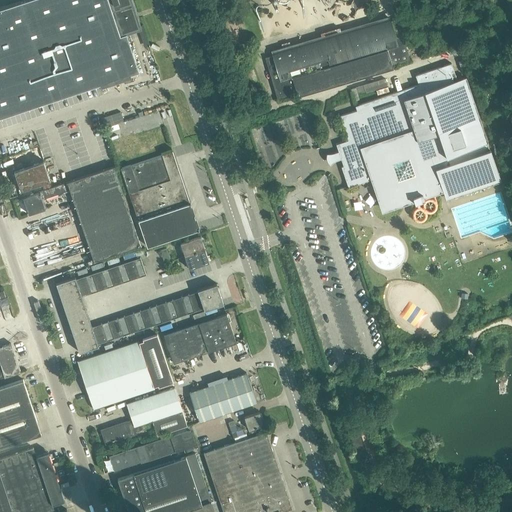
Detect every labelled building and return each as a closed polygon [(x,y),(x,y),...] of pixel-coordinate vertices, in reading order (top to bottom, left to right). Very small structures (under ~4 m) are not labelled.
[(21,0),(0,7),(0,116),(139,70),(128,37),(143,32),(132,0),(21,0)] [(274,55),(273,56),(266,58),(278,98),(297,92),(298,96),(393,68),(392,64),(410,59),(398,19),(392,21),(390,21),(389,17),(377,21),(341,32),(340,30),(340,28),(330,31),(321,33),(322,35),(322,37),(272,51),(274,55)] [(452,63),(416,75),(419,84),(356,105),(357,110),(340,116),(348,140),(336,144),(339,151),(335,152),(337,160),(341,159),(343,166),(342,166),(349,187),(373,178),(383,209),(414,199),(415,202),(425,199),(424,195),(444,189),(447,198),(500,180),(466,78),(458,80),(452,63)] [(356,88),(351,89),(355,100),(359,99),(357,93),(366,90),(364,84),(356,87),(356,88)] [(163,121),(111,138),(147,246),(197,229),(198,230),(199,229),(190,202),(173,151),(173,150),(163,121)] [(14,170),(21,190),(50,180),(44,160),(14,170)] [(42,201),(43,200),(42,199),(70,190),(94,260),(93,261),(141,245),(114,166),(39,191),(39,192),(24,197),(26,206),(27,206),(29,213),(29,214),(45,208),(44,208),(42,201)] [(181,243),(185,255),(205,249),(201,236),(181,243)] [(205,249),(185,255),(189,268),(209,261),(205,249)] [(146,274),(140,257),(134,259),(140,276),(146,274)] [(134,259),(124,262),(130,280),(140,276),(134,259)] [(124,262),(118,265),(123,282),(130,280),(124,262)] [(118,265),(108,268),(114,285),(123,282),(118,265)] [(108,268),(102,270),(107,287),(114,285),(108,268)] [(102,270),(92,273),(98,290),(107,287),(102,270)] [(92,273),(85,275),(91,293),(98,290),(92,273)] [(85,275),(76,278),(79,286),(82,296),(91,293),(85,275)] [(79,286),(76,278),(75,276),(56,283),(60,293),(79,286)] [(198,289),(198,291),(201,300),(220,293),(217,283),(198,289)] [(82,296),(79,286),(60,293),(63,303),(82,296)] [(198,291),(189,294),(194,311),(204,308),(201,300),(198,291)] [(201,300),(204,308),(204,310),(224,303),(220,293),(201,300)] [(189,294),(182,296),(188,313),(194,311),(189,294)] [(85,306),(82,296),(63,303),(66,312),(85,306)] [(182,296),(172,299),(178,317),(188,313),(182,296)] [(172,299),(166,302),(172,319),(178,317),(172,299)] [(166,302),(156,305),(162,322),(172,319),(166,302)] [(156,305),(150,307),(156,324),(162,322),(156,305)] [(88,316),(85,306),(66,312),(69,322),(88,316)] [(150,307),(140,310),(146,327),(156,324),(150,307)] [(140,310),(134,312),(139,330),(146,327),(140,310)] [(134,312),(124,316),(130,333),(139,330),(134,312)] [(201,353),(208,350),(208,351),(211,350),(211,349),(216,348),(236,342),(236,341),(235,341),(226,314),(227,314),(227,313),(206,320),(207,320),(200,323),(200,322),(164,334),(174,362),(183,359),(191,356),(191,357),(192,356),(199,353),(200,354),(201,353)] [(92,326),(88,316),(69,322),(73,332),(92,326)] [(124,316),(118,318),(123,335),(130,333),(124,316)] [(118,318),(108,321),(114,338),(123,335),(118,318)] [(108,321),(102,323),(107,340),(114,338),(108,321)] [(102,323),(92,326),(95,335),(98,344),(107,340),(102,323)] [(95,335),(92,326),(73,332),(76,342),(95,335)] [(143,339),(143,340),(139,342),(139,340),(79,360),(78,360),(94,409),(95,408),(154,388),(154,386),(158,385),(159,387),(173,382),(157,334),(143,339)] [(99,345),(98,344),(95,335),(76,342),(79,352),(99,345)] [(0,346),(0,362),(5,377),(21,372),(11,343),(0,346)] [(190,392),(200,421),(257,402),(247,372),(190,392)] [(23,379),(0,386),(0,447),(42,433),(23,379)] [(143,423),(150,420),(179,411),(182,410),(175,387),(167,389),(166,388),(166,389),(166,390),(159,392),(159,391),(158,391),(159,392),(151,395),(151,393),(150,394),(151,395),(144,397),(143,396),(142,396),(143,397),(136,400),(135,399),(134,399),(135,400),(127,403),(133,419),(126,421),(101,429),(106,442),(125,436),(126,437),(139,433),(138,430),(141,429),(141,430),(145,428),(143,423)] [(142,441),(143,445),(187,430),(181,413),(180,413),(179,411),(150,420),(156,437),(142,441)] [(260,411),(245,416),(245,417),(249,428),(249,429),(250,429),(252,436),(258,434),(256,427),(264,424),(264,423),(263,424),(259,412),(260,412),(260,411)] [(215,449),(204,452),(223,511),(282,511),(292,508),(267,431),(258,434),(252,436),(249,437),(247,432),(244,428),(236,425),(230,426),(235,442),(225,445),(225,446),(215,450),(215,449)] [(187,430),(143,445),(110,456),(115,470),(141,461),(141,462),(196,444),(190,429),(187,430)] [(353,433),(350,434),(360,462),(369,460),(359,431),(353,433)] [(0,511),(55,511),(52,503),(64,499),(48,452),(37,456),(34,447),(0,458),(0,511)] [(122,509),(121,511),(215,511),(195,452),(118,478),(120,486),(121,486),(128,507),(122,509)]
